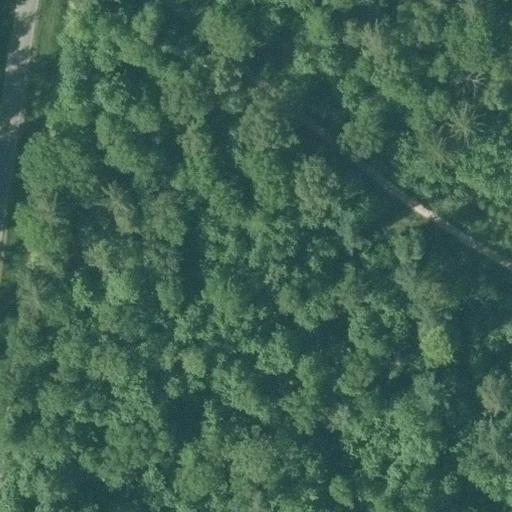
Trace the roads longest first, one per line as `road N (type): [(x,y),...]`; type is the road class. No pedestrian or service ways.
road 1 (track): [(168,0),(274,98),(511,270)]
road 2 (tertiary): [(0,177),(27,0)]
